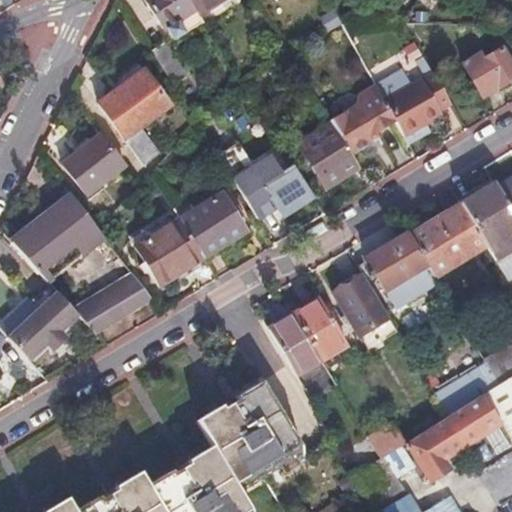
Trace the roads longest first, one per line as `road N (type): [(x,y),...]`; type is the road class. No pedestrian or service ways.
road 1 (residential): [(511,129),(0,434)]
road 2 (residential): [(0,180),(95,0)]
